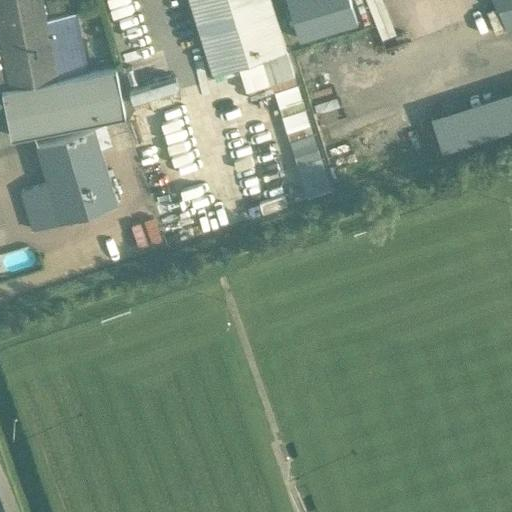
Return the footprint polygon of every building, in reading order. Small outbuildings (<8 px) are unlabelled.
[(11,136),(111,116),(124,113),(115,64),(87,70),(75,10),(45,16),(41,0),(0,0),(0,40),(5,66),(1,67),(4,81),(8,80),(9,86),(1,88),(11,136)] [(62,0),(46,0),(49,13),(65,9),(62,0)] [(188,0),(211,73),(285,50),(269,0),(188,0)] [(356,23),(349,0),(286,0),(299,41),(356,23)] [(382,7),(370,12),(374,22),(375,22),(382,39),(394,34),(382,7)] [(125,89),(132,110),(177,94),(170,73),(125,89)] [(511,84),(423,108),(433,145),(511,123),(511,84)] [(141,178),(168,171),(156,122),(129,129),(141,178)] [(21,190),(33,229),(117,203),(93,126),(36,144),(47,182),(21,190)] [(281,450),(285,462),(289,461),(285,449),(281,450)]
